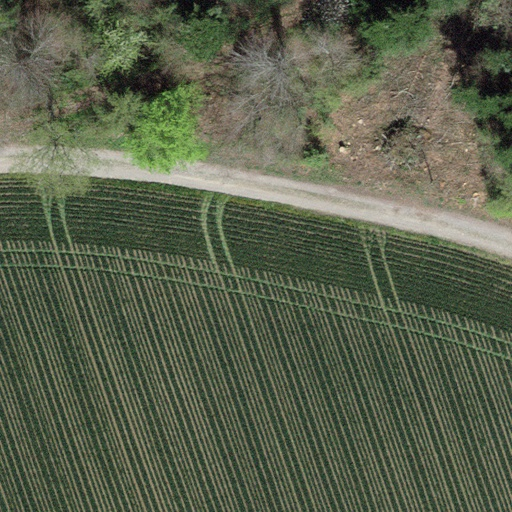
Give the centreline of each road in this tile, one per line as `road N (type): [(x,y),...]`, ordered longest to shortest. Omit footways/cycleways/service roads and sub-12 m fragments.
road 1 (track): [(0,162),(78,156),(155,168),(511,246)]
road 2 (track): [(155,168),(380,0)]
